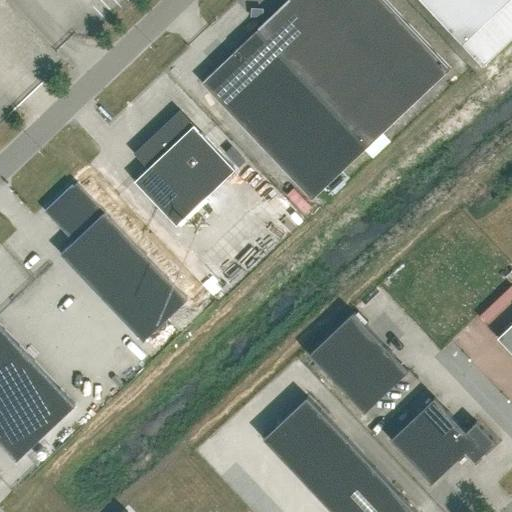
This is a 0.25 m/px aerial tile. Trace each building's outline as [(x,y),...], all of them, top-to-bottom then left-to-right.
[(202,82),(312,199),(371,143),(450,68),(385,0),(288,0),(236,48),(237,49),(202,82)] [(511,0),(422,0),(463,43),(483,64),(511,36),(511,0)] [(147,167),(134,180),(142,188),(177,224),(235,169),(201,133),(202,133),(180,109),(134,153),(147,167)] [(188,298),(77,182),(48,210),(75,239),(61,253),(144,340),(188,298)] [(287,232),(305,217),(283,191),(265,205),(287,232)] [(409,370),(353,311),(309,353),(365,412),(409,370)] [(511,323),(497,337),(511,352),(511,323)] [(0,442),(17,460),(75,405),(0,324),(0,442)] [(263,438),(318,495),(362,453),(307,396),(263,438)] [(495,441),(476,421),(466,430),(434,397),(390,438),(432,482),(466,451),(475,461),(495,441)] [(416,511),(362,453),(318,495),(333,511),(416,511)]
